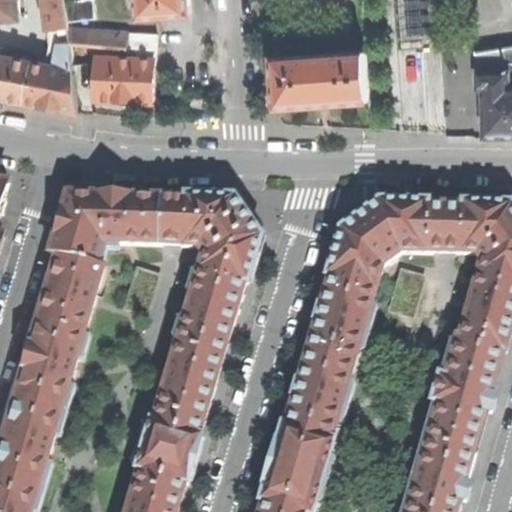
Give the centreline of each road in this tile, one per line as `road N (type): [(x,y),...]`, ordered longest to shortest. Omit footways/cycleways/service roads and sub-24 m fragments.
road 1 (residential): [(222,511),(319,164)]
road 2 (residential): [(0,345),(60,151)]
road 3 (residential): [(319,164),(511,165)]
road 4 (residential): [(60,151),(248,164)]
road 5 (residential): [(248,164),(235,0)]
